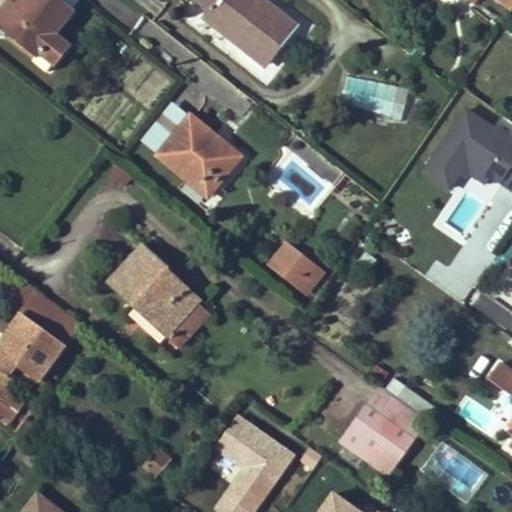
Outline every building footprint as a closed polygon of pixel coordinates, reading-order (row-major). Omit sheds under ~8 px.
[(73,14),(55,0),(24,0),(17,9),(20,12),(5,31),(37,57),(33,62),(49,74),(69,49),(54,37),(73,14)] [(192,0),(212,15),(208,20),(266,67),(297,28),(262,0),(192,0)] [(511,0),(494,0),(511,13),(511,11),(511,0)] [(0,15),(0,34),(33,62),(37,57),(5,31),(20,12),(17,9),(9,4),(0,15)] [(340,107),(403,118),(409,88),(346,76),(340,107)] [(193,119),(172,102),(141,142),(160,158),(193,119)] [(209,198),(241,159),(193,119),(160,158),(209,198)] [(511,213),(506,209),(501,217),(509,223),(511,218),(511,213)] [(163,338),(168,341),(179,328),(202,302),(169,273),(171,270),(144,246),(107,285),(134,309),(127,318),(157,345),(163,338)] [(318,276),(285,250),(273,265),(306,292),(318,276)] [(65,347),(82,325),(28,284),(10,307),(65,347)] [(20,366),(40,381),(65,347),(10,307),(0,319),(0,392),(5,386),(20,366)] [(178,349),(189,337),(179,328),(168,341),(178,349)] [(5,386),(0,392),(0,416),(9,423),(25,402),(5,386)] [(367,406),(342,444),(390,479),(416,442),(367,406)] [(238,415),(204,466),(229,482),(211,509),(215,511),(255,511),(295,452),(238,415)] [(170,462),(160,453),(145,468),(156,478),(170,462)] [(58,511),(38,496),(25,511),(58,511)]
